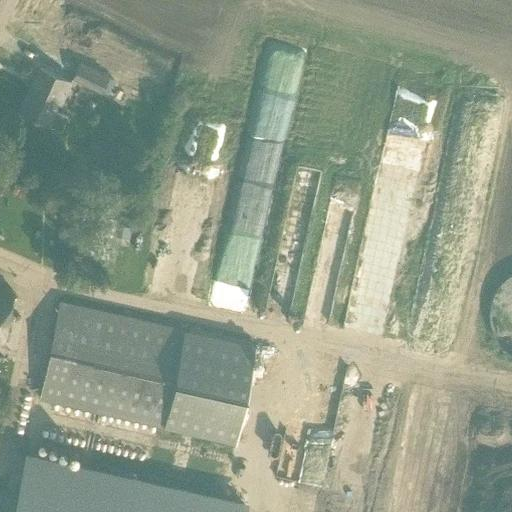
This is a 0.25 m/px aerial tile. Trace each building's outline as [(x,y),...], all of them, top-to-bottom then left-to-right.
[(73,75),(107,90),(112,79),(108,77),(110,74),(79,61),(73,75)] [(39,66),(19,110),(60,129),(67,115),(54,109),(58,101),(61,103),(71,81),(39,66)] [(257,241),(272,130),(243,126),(228,237),(257,241)] [(194,199),(206,201),(211,166),(201,165),(202,157),(186,155),(176,220),(191,223),(194,199)] [(283,243),(299,246),(312,164),(296,162),(283,243)] [(112,242),(114,213),(100,212),(98,241),(112,242)] [(137,213),(131,228),(141,231),(146,216),(137,213)] [(511,261),(494,263),(500,361),(511,360),(511,261)] [(0,341),(1,342),(12,290),(0,287),(0,341)] [(256,343),(183,329),(59,300),(39,397),(165,426),(237,440),(256,343)] [(45,434),(66,428),(61,410),(40,416),(45,434)] [(245,511),(248,498),(25,449),(11,511),(245,511)] [(279,453),(276,468),(295,472),(297,456),(279,453)]
